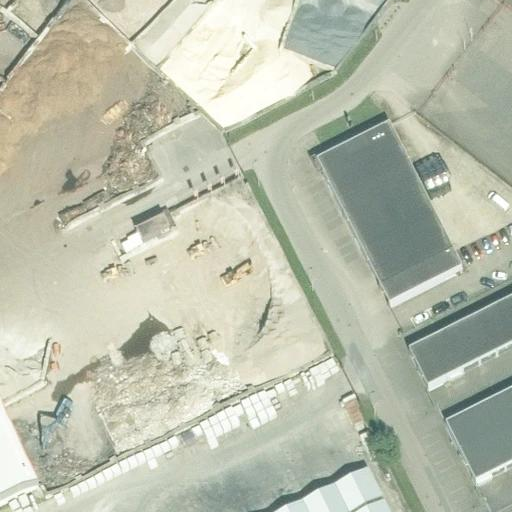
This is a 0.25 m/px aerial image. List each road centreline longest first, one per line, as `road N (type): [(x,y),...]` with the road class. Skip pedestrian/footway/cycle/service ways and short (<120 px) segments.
road 1 (unclassified): [(437,511),(254,147),(347,98),(427,0)]
road 2 (unknown): [(254,147),(0,287)]
